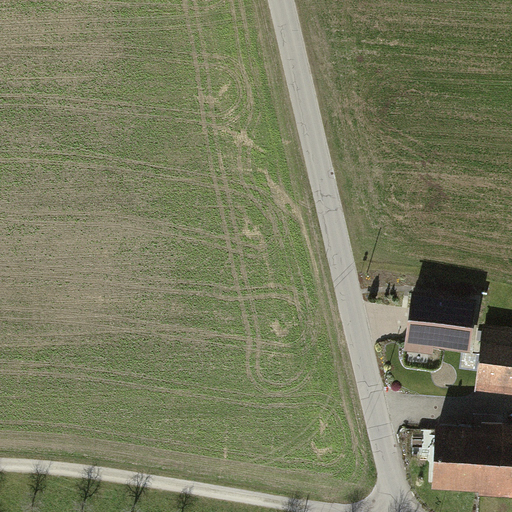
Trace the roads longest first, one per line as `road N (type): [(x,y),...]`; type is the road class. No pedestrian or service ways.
road 1 (tertiary): [(279,0),(399,507)]
road 2 (track): [(0,468),(308,511)]
